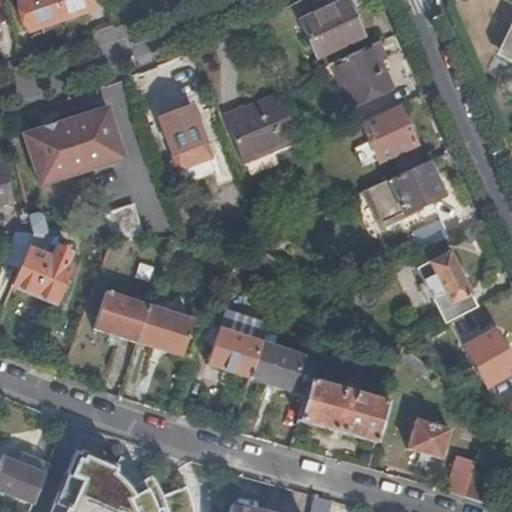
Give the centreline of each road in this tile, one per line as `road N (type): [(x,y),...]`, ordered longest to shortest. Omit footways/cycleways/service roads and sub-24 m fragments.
road 1 (residential): [(0,372),(68,403),(447,511)]
road 2 (residential): [(246,0),(0,94)]
road 3 (residential): [(413,0),(511,228)]
